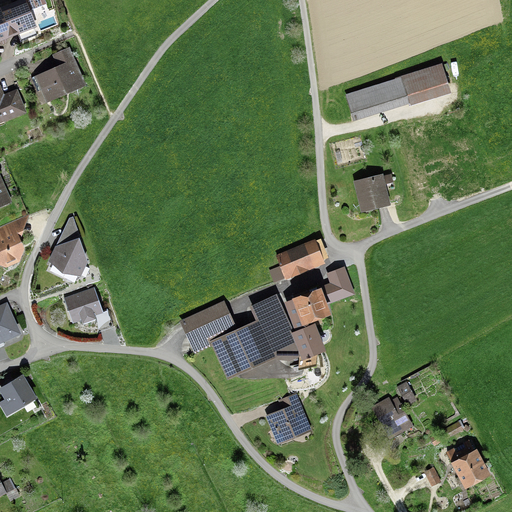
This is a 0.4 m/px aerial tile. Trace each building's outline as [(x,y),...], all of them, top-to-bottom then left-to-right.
[(0,17),(7,36),(19,31),(33,25),(27,11),(46,3),(44,0),(26,0),(23,1),(0,10),(0,17)] [(23,40),(37,35),(33,25),(19,31),(23,40)] [(49,98),(81,83),(72,63),(76,62),(70,48),(56,54),(62,68),(41,78),(39,74),(32,77),(38,91),(45,88),(49,98)] [(354,119),(408,102),(406,96),(447,83),(441,63),(400,76),(400,79),(347,96),(354,119)] [(0,120),(24,111),(16,92),(0,98),(0,120)] [(381,177),(357,183),(363,209),(387,203),(381,177)] [(0,239),(0,258),(4,257),(5,260),(8,261),(14,258),(15,256),(14,254),(20,251),(21,248),(14,233),(0,239)] [(85,261),(78,241),(70,244),(69,241),(61,244),(62,246),(57,248),(51,261),(79,275),(85,261)] [(315,241),(277,257),(284,275),(323,260),(315,241)] [(338,298),(352,292),(344,268),(329,274),(333,284),(321,288),(326,302),(338,298)] [(94,314),(103,311),(95,288),(64,299),(72,322),(82,318),(84,324),(96,320),(94,314)] [(288,304),(298,332),(307,329),(304,321),(327,311),(320,292),(288,304)] [(302,353),(276,295),(254,305),(261,322),(236,331),(222,303),(183,321),(196,350),(213,343),(228,376),(273,356),(289,358),(302,353)] [(6,305),(0,307),(0,338),(1,340),(18,332),(6,305)] [(1,389),(14,409),(34,397),(22,377),(1,389)] [(406,382),(397,387),(405,401),(414,395),(406,382)] [(375,409),(390,437),(411,425),(399,404),(401,403),(397,397),(375,409)] [(271,418),(280,439),(305,428),(296,407),(271,418)] [(462,429),(458,423),(431,437),(435,444),(462,429)] [(458,463),(456,464),(467,482),(485,472),(468,441),(447,452),(452,462),(456,460),(458,463)] [(433,468),(426,472),(432,484),(440,481),(433,468)] [(0,494),(14,488),(10,479),(1,483),(0,481),(0,494)]
